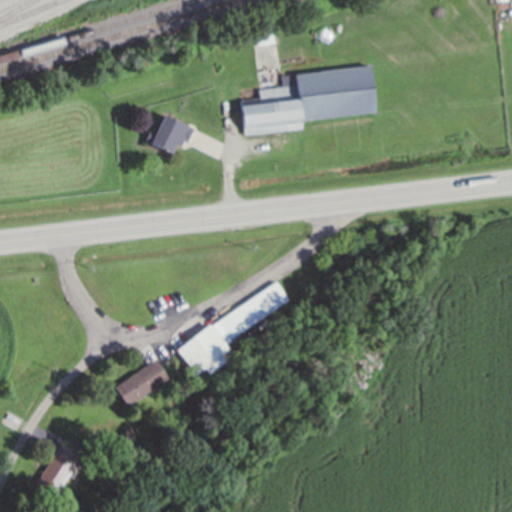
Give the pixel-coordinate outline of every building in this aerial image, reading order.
[(374,116),(301,124),(301,131),(244,138),(243,133),(242,133),(239,104),(259,101),(258,92),(283,89),(281,78),(294,76),(295,78),(369,70),(374,116)] [(164,120),(192,132),(186,146),(182,145),(179,151),(174,149),(170,158),(150,149),(151,146),(145,143),(149,134),(156,137),(164,120)] [(216,327),(275,286),(287,303),(228,345),(216,327)] [(175,356),(207,330),(227,356),(220,361),(225,366),(208,380),(203,375),(195,381),(194,381),(190,384),(184,376),(187,373),(174,356),(175,356)] [(114,392),(153,365),(167,385),(127,412),(114,392)] [(35,489),(60,450),(79,464),(72,475),(79,479),(73,488),(67,484),(54,503),(35,489)]
